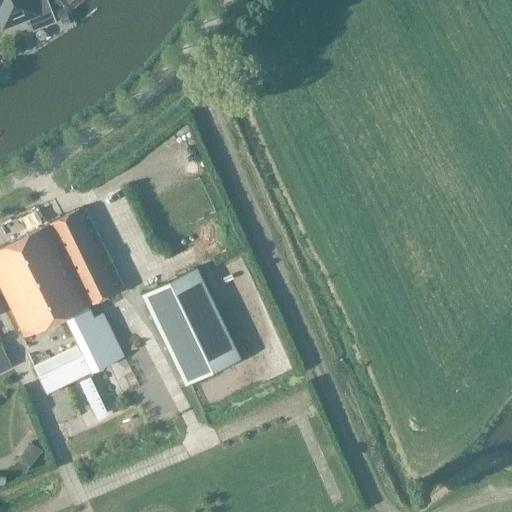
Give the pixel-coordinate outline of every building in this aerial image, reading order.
[(0,0),(0,28),(0,29),(27,18),(32,31),(56,22),(47,0),(0,0)] [(55,11),(61,26),(70,22),(64,7),(55,11)] [(148,166),(141,175),(159,189),(166,180),(148,166)] [(77,211),(0,248),(0,286),(25,337),(62,319),(67,329),(90,374),(122,358),(116,346),(100,314),(94,317),(88,305),(117,292),(77,211)] [(141,294),(185,384),(240,357),(196,267),(141,294)] [(47,395),(90,374),(75,346),(33,367),(47,395)] [(163,395),(141,405),(144,414),(167,404),(163,395)] [(25,422),(10,441),(26,454),(41,436),(25,422)] [(308,437),(315,452),(332,445),(325,430),(308,437)] [(331,472),(337,491),(354,486),(348,467),(331,472)] [(288,511),(308,511),(311,511),(303,492),(283,500),(288,511)]
